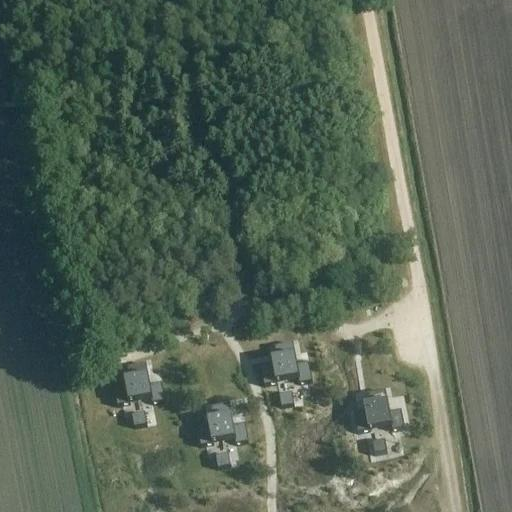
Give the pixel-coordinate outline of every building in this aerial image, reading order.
[(272,367),(260,369),(264,389),(277,387),(276,383),(297,379),(298,383),(299,387),(312,385),(309,366),(296,369),(292,347),(274,350),(276,362),(271,363),(272,367)] [(125,388),(113,390),(117,410),(130,407),(129,403),(150,399),(151,403),(152,407),(165,405),(162,386),(150,389),(146,367),(126,370),(129,382),(124,383),(125,388)] [(365,415),(354,417),(357,436),(370,434),(369,430),(391,426),(391,430),(392,434),(405,432),(401,414),(390,416),(385,394),(367,397),(369,409),(364,410),(365,415)] [(208,428),(197,430),(201,450),(213,448),(212,444),(234,440),(235,444),(235,448),(248,446),(245,427),(232,429),(228,408),(210,411),(212,423),(208,424),(208,428)] [(373,446),(372,446),(374,458),(387,456),(385,443),(384,444),(384,446),(373,448),(373,446)]
